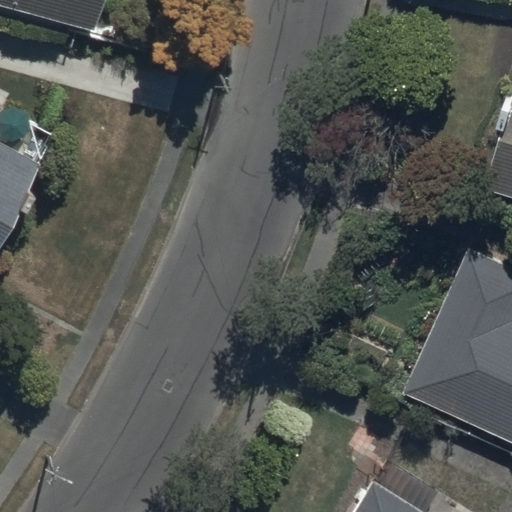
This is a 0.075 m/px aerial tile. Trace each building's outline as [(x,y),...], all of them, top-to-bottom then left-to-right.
[(0,0),(0,3),(90,26),(97,0),(0,0)] [(511,99),(488,178),(511,185),(511,99)] [(0,145),(0,228),(34,163),(0,145)] [(511,252),(477,237),(411,384),(511,429),(511,252)] [(433,511),(371,472),(344,511),(433,511)]
